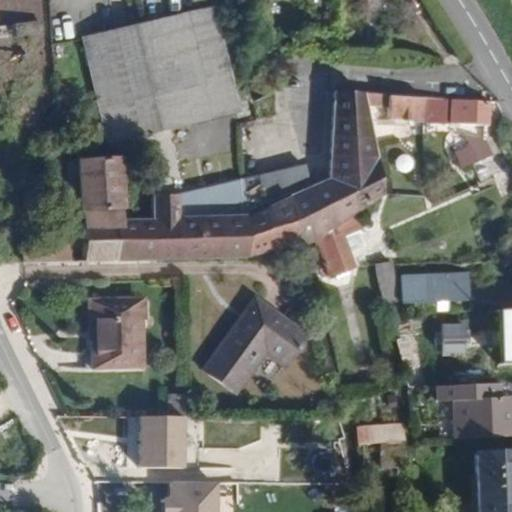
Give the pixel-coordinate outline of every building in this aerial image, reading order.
[(82,38),(106,145),(239,114),(215,8),(82,38)] [(353,215),(362,209),(382,196),(387,178),(382,159),(365,108),(363,97),(334,95),(327,182),(309,189),(303,168),(241,182),(244,258),(293,247),(301,245),(306,244),(316,241),(353,215)] [(486,125),(488,103),(363,97),(365,108),(387,110),(387,121),(407,122),(486,125)] [(471,148),(456,156),(462,168),(490,155),(486,143),(467,138),(471,148)] [(121,225),(118,159),(76,162),(82,263),(111,262),(110,225),(121,225)] [(244,258),(241,182),(185,195),(173,197),(165,198),(152,198),(153,224),(121,225),(110,225),(111,262),(244,258)] [(347,254),(342,237),(359,231),(353,215),(316,241),(306,244),(313,272),(323,268),(327,280),(351,269),(347,254)] [(364,248),(359,231),(342,237),(347,254),(364,248)] [(68,263),(67,243),(21,244),(21,264),(68,263)] [(467,300),(466,277),(403,280),(404,303),(438,302),(447,301),(467,300)] [(252,300),(202,371),(234,396),(264,356),(281,369),(305,338),(252,300)] [(139,301),(90,302),(92,369),(141,369),(139,301)] [(447,314),(447,301),(438,302),(438,315),(447,314)] [(511,311),(497,313),(499,367),(511,366),(511,311)] [(466,324),(441,325),(442,356),(467,355),(466,324)] [(431,387),(417,335),(398,341),(409,388),(431,387)] [(511,437),(511,397),(500,398),(500,385),(437,387),(439,402),(454,402),(456,440),(511,437)] [(183,401),(183,396),(166,396),(166,418),(183,419),(183,401)] [(256,451),(260,427),(204,418),(200,442),(256,451)] [(345,436),(341,419),(322,420),(323,436),(345,436)] [(180,473),(181,420),(138,420),(137,472),(180,473)] [(406,441),(405,425),(357,428),(360,444),(406,441)] [(511,511),(511,454),(477,456),(479,511),(511,511)] [(213,511),(215,480),(166,479),(166,494),(159,494),(158,511),(213,511)]
